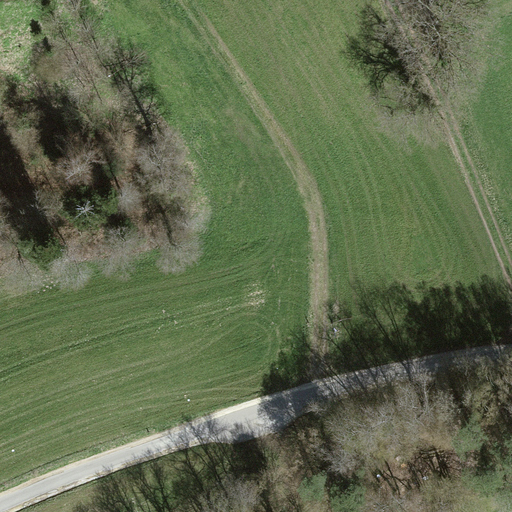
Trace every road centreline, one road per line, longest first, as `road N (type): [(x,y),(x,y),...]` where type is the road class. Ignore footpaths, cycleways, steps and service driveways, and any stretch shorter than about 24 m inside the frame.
road 1 (tertiary): [(511,352),(317,393),(109,460),(0,505)]
road 2 (track): [(142,0),(264,101),(307,183),(320,269),(317,393)]
